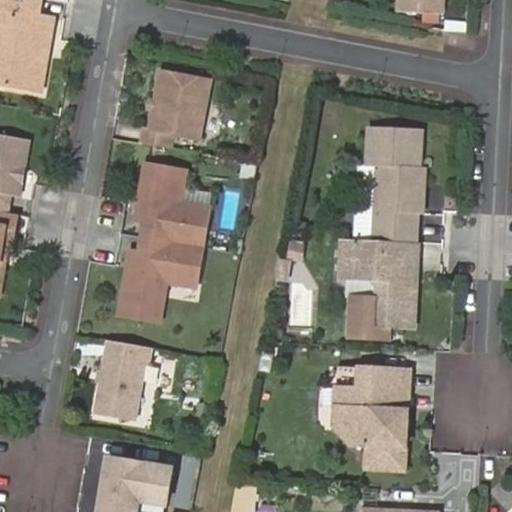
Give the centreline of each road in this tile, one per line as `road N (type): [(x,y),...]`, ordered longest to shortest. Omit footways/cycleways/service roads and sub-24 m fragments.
road 1 (residential): [(112,10),(501,83)]
road 2 (residential): [(51,372),(112,10)]
road 3 (residential): [(501,83),(482,393)]
